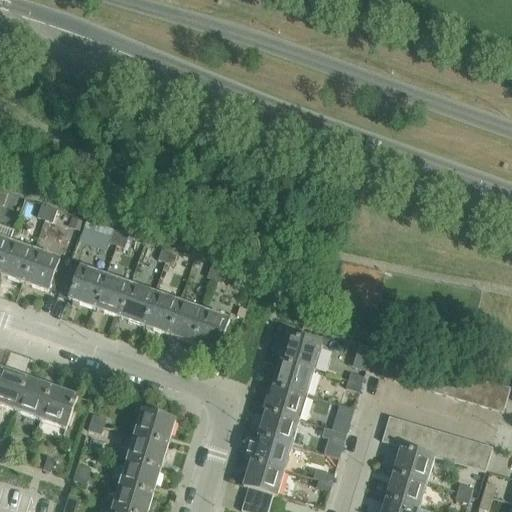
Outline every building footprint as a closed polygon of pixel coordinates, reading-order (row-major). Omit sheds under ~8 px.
[(8,196),(1,193),(0,196),(0,207),(4,209),(8,196)] [(50,211),(42,208),(38,221),(45,224),(50,211)] [(58,213),(50,211),(45,224),(53,226),(58,213)] [(87,224),(80,245),(106,255),(109,246),(110,246),(114,233),(87,224)] [(122,236),(114,233),(110,246),(109,246),(118,249),(122,236)] [(129,239),(122,236),(118,249),(125,252),(129,239)] [(0,275),(11,245),(0,241),(0,275)] [(35,254),(11,245),(0,275),(0,278),(23,287),(35,254)] [(171,254),(163,251),(158,264),(167,267),(171,254)] [(60,263),(35,254),(23,287),(48,296),(60,263)] [(178,256),(171,254),(167,267),(174,269),(178,256)] [(220,271),(212,268),(207,281),(215,284),(220,271)] [(69,303),(95,313),(107,279),(81,270),(69,303)] [(227,273),(220,271),(215,284),(223,287),(227,273)] [(132,288),(107,279),(95,313),(120,321),(132,288)] [(156,297),(132,288),(120,321),(144,330),(156,297)] [(180,305),(156,297),(144,330),(168,338),(180,305)] [(205,314),(180,305),(168,338),(193,347),(205,314)] [(230,323),(205,314),(193,347),(218,356),(230,323)] [(228,337),(225,347),(233,350),(237,340),(228,337)] [(289,338),(281,364),(315,374),(322,349),(289,338)] [(386,355),(373,351),(366,376),(379,380),(386,355)] [(398,358),(386,355),(379,380),(390,383),(398,358)] [(409,362),(398,358),(390,383),(402,387),(409,362)] [(421,365),(409,362),(402,387),(413,390),(421,365)] [(281,364),(273,389),(307,399),(315,374),(281,364)] [(432,368),(421,365),(413,390),(425,393),(432,368)] [(443,372),(432,368),(425,393),(436,397),(443,372)] [(455,375),(443,372),(436,397),(448,400),(455,375)] [(28,382),(4,374),(0,384),(0,409),(16,415),(28,382)] [(466,378),(455,375),(448,400),(459,403),(466,378)] [(351,377),(349,384),(362,388),(364,381),(351,377)] [(478,382),(466,378),(459,403),(470,407),(478,382)] [(54,391),(28,382),(16,415),(42,425),(54,391)] [(490,385),(478,382),(470,407),(482,410),(490,385)] [(362,388),(349,384),(346,392),(360,396),(362,388)] [(501,388),(490,385),(482,410),(493,414),(501,388)] [(511,391),(501,388),(493,414),(503,416),(511,391)] [(273,389),(266,414),(300,424),(307,399),(273,389)] [(78,400),(54,391),(42,425),(66,433),(78,400)] [(142,414),(134,440),(168,450),(176,424),(142,414)] [(266,414),(259,439),(293,449),(300,424),(266,414)] [(107,423),(93,419),(91,427),(104,431),(107,423)] [(402,424),(389,421),(382,446),(394,449),(402,424)] [(414,428),(402,424),(394,449),(401,451),(406,453),(414,428)] [(336,426),(334,434),(347,438),(350,430),(336,426)] [(104,431),(91,427),(89,434),(102,438),(104,431)] [(425,431),(414,428),(406,453),(417,456),(425,431)] [(436,435),(425,431),(417,456),(429,459),(436,435)] [(347,438),(334,434),(331,441),(345,446),(347,438)] [(447,438),(436,435),(429,459),(435,461),(440,463),(447,438)] [(459,441),(447,438),(440,463),(452,466),(459,441)] [(293,449),(259,439),(251,464),(285,474),(293,449)] [(168,450),(134,440),(127,465),(161,475),(168,450)] [(470,445),(459,441),(452,466),(463,470),(470,445)] [(13,448),(6,445),(1,459),(8,461),(13,448)] [(482,448),(470,445),(463,470),(475,473),(482,448)] [(493,451),(482,448),(475,473),(486,476),(493,451)] [(406,453),(401,451),(393,477),(427,487),(435,461),(429,459),(417,456),(406,453)] [(48,460),(43,474),(51,476),(55,463),(48,460)] [(251,464),(243,490),(249,491),(249,492),(273,499),(274,499),(277,500),(285,474),(251,464)] [(161,475),(127,465),(119,490),(153,501),(161,475)] [(92,473),(78,468),(76,477),(89,481),(92,473)] [(321,476),(319,484),(332,488),(335,480),(321,476)] [(89,481),(76,477),(74,484),(87,488),(89,481)] [(420,511),(427,487),(393,477),(386,504),(414,511),(420,511)] [(332,488),(319,484),(316,491),(330,496),(332,488)] [(496,489),(487,487),(483,499),(492,502),(496,489)] [(460,488),(458,496),(471,500),(473,492),(460,488)] [(149,511),(153,501),(119,490),(112,511),(149,511)] [(273,499),(249,492),(245,504),(270,511),(273,499)] [(471,500),(458,496),(455,504),(469,508),(471,500)] [(489,511),(492,502),(483,499),(479,511),(489,511)]
